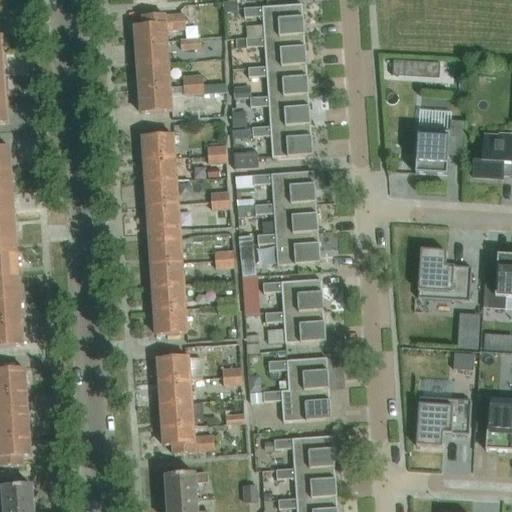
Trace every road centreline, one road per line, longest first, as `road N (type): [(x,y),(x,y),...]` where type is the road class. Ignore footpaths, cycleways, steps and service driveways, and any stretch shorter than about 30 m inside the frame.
road 1 (tertiary): [(103,511),(66,0)]
road 2 (residential): [(384,474),(365,211)]
road 3 (residential): [(365,211),(350,0)]
road 4 (residential): [(511,221),(365,211)]
road 5 (residential): [(511,483),(384,474)]
